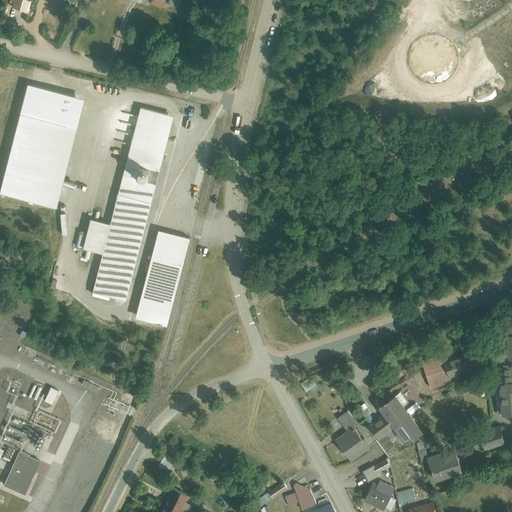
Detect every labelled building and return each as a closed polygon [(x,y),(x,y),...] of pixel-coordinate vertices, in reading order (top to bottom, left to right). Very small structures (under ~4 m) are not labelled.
[(27,88),(0,195),(56,209),(83,101),(27,88)] [(110,227),(92,222),(83,253),(103,258),(93,296),(126,304),(175,119),(141,110),(110,227)] [(193,243),(161,235),(138,322),(170,330),(193,243)] [(511,338),(493,339),(494,363),(511,362),(511,338)] [(422,359),(431,388),(486,370),(480,352),(446,363),(443,353),(422,359)] [(511,362),(494,363),(496,416),(511,415),(511,362)] [(424,437),(396,397),(379,410),(385,419),(371,430),(364,435),(373,446),(377,443),(389,459),(400,453),(391,441),(397,437),(407,450),(424,437)] [(477,434),(484,452),(506,443),(499,425),(477,434)] [(335,441),(350,461),(366,449),(351,429),(335,441)] [(426,451),(410,456),(413,466),(429,462),(426,451)] [(427,462),(435,483),(463,472),(456,452),(427,462)] [(18,454),(4,487),(28,497),(41,464),(18,454)] [(388,462),(365,473),(369,482),(379,477),(377,472),(389,467),(388,462)] [(284,481),(270,491),(273,496),(288,487),(284,481)] [(297,481),(293,483),(296,491),(285,494),(289,506),(300,502),(302,508),(316,503),(310,487),(297,481)] [(391,511),(398,497),(371,485),(363,504),(382,511),(386,511),(387,510),(390,511),(391,511)] [(180,511),(189,494),(173,487),(165,504),(180,511)] [(417,488),(411,489),(399,492),(402,505),(416,501),(415,497),(420,496),(417,488)] [(336,511),(331,503),(309,511),(336,511)] [(409,510),(409,511),(436,511),(434,503),(409,510)]
